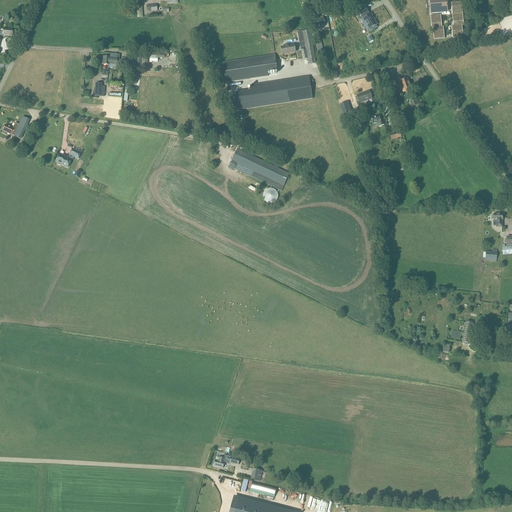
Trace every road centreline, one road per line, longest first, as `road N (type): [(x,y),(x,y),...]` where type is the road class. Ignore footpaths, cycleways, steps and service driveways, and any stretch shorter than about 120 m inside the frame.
road 1 (unknown): [(0,457),(232,476)]
road 2 (unclassified): [(511,192),(385,0)]
